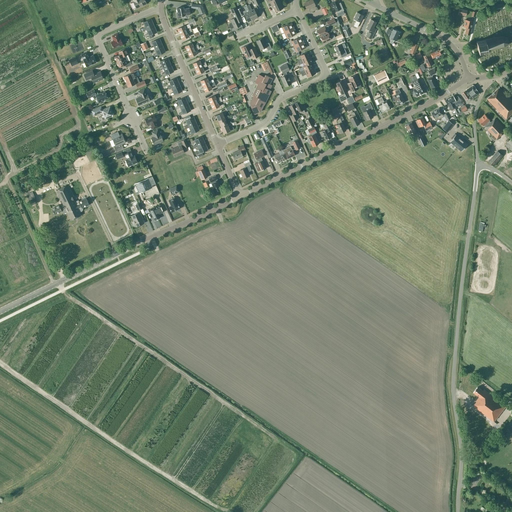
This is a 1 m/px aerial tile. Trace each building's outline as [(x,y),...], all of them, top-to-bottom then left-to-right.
[(135,0),(133,1),(136,8),(146,4),(144,0),(135,0)] [(266,0),(269,7),(272,5),(275,12),(283,8),(279,0),(271,0),(270,1),(269,0),(266,0)] [(316,7),(315,7),(315,5),(312,0),(310,0),(304,3),(306,9),(309,8),(309,10),(310,13),(318,9),(316,7)] [(337,1),(332,3),(336,11),(337,13),(344,10),(343,8),(340,2),(338,3),(337,1)] [(253,20),(258,17),(254,9),(251,10),(249,5),(246,6),(253,20)] [(243,11),(247,22),(253,20),(246,6),(244,7),(246,10),(243,11)] [(177,13),(176,13),(177,18),(181,18),(181,16),(185,15),(187,14),(187,15),(191,14),(189,9),(189,8),(183,9),(183,7),(176,8),(177,13)] [(230,20),(232,22),(229,24),(229,25),(230,28),(231,28),(234,27),(234,28),(240,25),(239,22),(242,20),(236,7),(230,10),(234,18),(230,20)] [(357,27),(360,22),(359,21),(363,15),(357,12),(353,19),(356,20),(354,26),(357,27)] [(142,28),(143,30),(146,29),(154,26),(151,19),(143,22),(145,27),(142,28)] [(375,21),(374,20),(373,21),(371,19),(366,28),(369,30),(366,36),(371,39),(376,29),(373,27),(376,22),(375,21)] [(470,34),(471,28),(473,21),(465,19),(464,26),(466,26),(465,33),(470,34)] [(281,31),(283,30),(284,33),(294,28),(291,23),(282,27),(279,28),(281,31)] [(146,29),(148,33),(145,35),(145,37),(149,35),(149,36),(157,32),(154,26),(146,29)] [(191,29),(190,27),(187,29),(186,30),(184,26),(178,28),(180,34),(191,29)] [(329,28),(328,26),(325,27),(324,27),(316,31),(319,37),(327,33),(326,30),(329,28)] [(294,28),(284,33),(287,38),(296,34),(294,28)] [(392,44),(394,39),(397,41),(400,32),(392,28),(391,30),(388,28),(386,33),(389,34),(388,37),(390,38),(389,39),(391,40),(389,43),(392,44)] [(188,33),(192,31),(191,29),(180,34),(182,39),(189,37),(187,32),(188,32),(188,33)] [(123,44),(120,38),(119,38),(117,33),(112,36),(114,41),(111,42),(112,45),(113,46),(114,48),(123,44)] [(333,35),(330,36),(328,33),(320,37),(323,43),(335,37),(333,35)] [(506,37),(507,36),(504,35),(504,37),(502,36),(485,39),(485,40),(476,41),(478,51),(486,49),(486,50),(504,46),(508,43),(507,38),(506,37)] [(303,42),(301,37),(291,41),(294,47),(303,42)] [(269,43),(266,44),(263,38),(256,41),(260,50),(266,47),(268,51),(272,49),(269,43)] [(162,45),(159,39),(152,42),(154,46),(150,48),(151,50),(154,49),(162,45)] [(80,42),(75,43),(76,47),(71,48),(72,53),(82,51),(80,42)] [(306,48),(303,42),(294,47),(296,52),(306,48)] [(198,47),(197,45),(194,46),(194,47),(193,47),(191,43),(185,46),(188,51),(198,47)] [(258,56),(256,50),(252,52),(249,44),(241,48),(246,57),(251,55),(253,59),(258,56)] [(165,52),(162,45),(154,49),(156,53),(153,54),(154,57),(157,55),(165,52)] [(344,49),(342,50),(340,45),(334,47),(338,55),(340,54),(341,57),(347,55),(344,49)] [(196,50),(199,49),(198,47),(188,51),(190,57),(196,54),(194,50),(196,49),(196,50)] [(125,58),(124,56),(128,54),(126,49),(119,51),(121,54),(115,57),(117,62),(125,58)] [(439,50),(430,54),(431,55),(428,56),(428,54),(422,56),(427,67),(433,64),(430,59),(441,54),(439,50)] [(81,54),(86,67),(96,63),(93,55),(89,57),(87,52),(81,54)] [(310,57),(308,52),(300,55),(301,58),(297,60),(298,62),(310,57)] [(303,63),(304,66),(311,63),(312,62),(310,57),(298,62),(299,65),(303,63)] [(352,57),(343,61),(345,67),(355,63),(352,57)] [(130,60),(126,61),(125,58),(117,62),(119,67),(125,64),(126,67),(132,65),(130,60)] [(171,65),(168,58),(160,62),(162,66),(159,67),(160,69),(163,68),(171,65)] [(206,64),(205,62),(202,64),(201,65),(199,61),(193,63),(195,69),(206,64)] [(267,61),(261,64),(264,70),(268,69),(270,74),(272,73),(267,62),(267,61)] [(313,68),(311,63),(304,66),(303,67),(304,70),(300,71),(301,74),(313,68)] [(207,66),(206,64),(195,69),(198,74),(204,72),(202,67),(203,67),(204,68),(207,66)] [(287,75),(286,72),(289,70),(286,64),(280,67),(283,73),(284,76),(281,77),(285,86),(291,83),(287,75)] [(137,77),(136,73),(135,71),(139,69),(137,65),(129,69),(131,73),(123,77),(126,82),(137,77)] [(174,71),(171,65),(163,68),(165,73),(161,74),(162,76),(166,75),(174,71)] [(432,89),(437,86),(432,75),(437,72),(434,67),(428,71),(431,77),(427,79),(432,89)] [(307,77),(315,73),(313,68),(301,74),(302,76),(306,74),(307,77)] [(100,71),(93,74),(92,70),(84,74),(86,80),(91,78),(93,83),(103,79),(100,71)] [(374,75),(378,85),(389,80),(385,70),(374,75)] [(249,103),(254,114),(262,111),(262,109),(264,105),(271,91),(270,90),(271,87),(270,84),(272,78),(265,75),(264,77),(258,74),(254,83),(257,84),(252,95),(254,95),(251,101),(250,101),(249,103)] [(356,89),(361,87),(356,75),(349,78),(351,82),(348,83),(349,86),(352,91),(356,89)] [(412,92),(412,93),(413,95),(414,96),(416,95),(416,96),(424,92),(421,86),(420,84),(418,79),(417,79),(416,75),(410,78),(412,81),(412,82),(414,87),(415,89),(413,90),(414,91),(412,92)] [(140,83),(139,80),(137,77),(126,82),(128,87),(136,83),(136,84),(138,88),(146,85),(144,81),(140,83)] [(179,84),(176,78),(169,81),(171,86),(167,87),(168,89),(171,88),(179,84)] [(214,81),(213,79),(209,81),(210,82),(208,82),(207,78),(200,81),(203,86),(214,81)] [(396,83),(399,88),(404,86),(402,80),(400,78),(395,80),(396,83)] [(339,91),(341,94),(338,96),(341,102),(341,104),(348,101),(347,99),(344,93),(348,91),(343,80),(336,83),(337,87),(339,91)] [(215,85),(214,81),(203,86),(205,92),(211,89),(210,87),(215,85)] [(230,89),(234,88),(235,90),(238,89),(235,82),(228,85),(230,89)] [(174,94),(182,91),(179,84),(171,88),(173,92),(170,93),(171,96),(174,94)] [(473,85),(465,91),(461,93),(467,101),(474,97),(474,96),(479,93),(473,85)] [(487,99),(507,119),(511,113),(511,100),(499,88),(499,87),(487,99)] [(140,97),(136,99),(139,105),(150,101),(147,94),(146,94),(144,89),(138,91),(140,97)] [(398,90),(395,91),(397,94),(394,96),(394,97),(393,98),(392,99),(393,101),(395,101),(396,101),(398,105),(404,102),(401,95),(400,96),(399,93),(400,93),(398,90)] [(99,103),(104,101),(103,100),(108,98),(105,92),(99,94),(96,95),(97,99),(96,100),(97,102),(98,102),(99,103)] [(221,99),(220,97),(217,98),(217,99),(216,100),(214,95),(208,98),(210,104),(221,99)] [(455,99),(453,96),(449,98),(454,107),(459,104),(461,107),(463,106),(460,100),(458,97),(455,99)] [(188,104),(185,97),(177,101),(179,105),(176,107),(177,109),(180,107),(188,104)] [(387,100),(384,102),(381,97),(377,99),(379,104),(377,105),(381,113),(391,108),(387,100)] [(450,117),(457,113),(455,110),(454,107),(449,98),(445,100),(450,109),(447,111),(448,112),(450,117)] [(219,102),(222,101),(221,99),(210,104),(213,109),(219,107),(217,102),(218,102),(219,102)] [(305,113),(300,101),(294,103),(298,112),(301,111),(303,114),(305,113)] [(294,103),(289,106),(293,114),(290,116),(293,121),(298,119),(295,113),(298,112),(294,103)] [(367,119),(367,120),(373,117),(370,110),(373,109),(370,103),(367,104),(368,105),(364,106),(360,107),(364,115),(363,116),(365,119),(366,120),(367,119)] [(191,111),(188,104),(180,107),(182,112),(179,113),(179,115),(183,114),(191,111)] [(103,109),(101,106),(91,110),(93,115),(99,113),(103,120),(105,119),(111,116),(112,116),(113,113),(112,113),(110,106),(103,109)] [(337,107),(331,110),(333,113),(335,117),(338,116),(339,118),(337,120),(337,121),(336,121),(338,124),(336,125),(338,129),(336,129),(338,133),(340,133),(346,130),(342,122),(341,120),(343,119),(341,115),(338,110),(337,107)] [(442,114),(439,108),(431,112),(434,118),(435,120),(443,116),(442,114)] [(352,117),(349,118),(353,126),(359,123),(354,112),(351,113),(352,117)] [(216,115),(218,121),(225,119),(229,118),(228,115),(224,117),(222,113),(216,115)] [(483,126),(484,125),(486,127),(485,127),(493,135),(490,138),(493,141),(496,139),(497,139),(503,133),(506,130),(495,118),(489,124),(487,122),(490,120),(485,114),(478,120),(483,126)] [(145,119),(148,126),(151,124),(153,129),(158,127),(156,122),(157,122),(154,115),(145,119)] [(185,128),(189,127),(196,123),(193,117),(191,118),(189,115),(185,117),(186,120),(188,125),(184,126),(185,128)] [(417,120),(415,121),(418,127),(423,125),(426,131),(430,130),(429,128),(432,127),(429,122),(425,124),(422,117),(417,119),(417,120)] [(225,119),(218,121),(221,127),(227,124),(228,125),(231,123),(231,121),(227,123),(225,119)] [(449,120),(442,128),(447,132),(453,124),(449,120)] [(319,132),(322,137),(323,136),(325,140),(331,137),(328,131),(331,130),(328,122),(323,125),(325,129),(319,132)] [(415,130),(411,122),(405,125),(409,133),(412,132),(414,136),(417,134),(415,130)] [(189,127),(190,131),(187,133),(188,135),(191,133),(199,130),(196,123),(189,127)] [(229,129),(228,125),(227,124),(221,127),(223,133),(230,130),(230,131),(234,129),(233,127),(229,129)] [(311,133),(312,135),(308,137),(309,138),(307,138),(307,140),(309,143),(310,144),(311,143),(313,147),(319,144),(315,135),(317,134),(314,127),(308,130),(310,134),(311,133)] [(461,138),(466,138),(466,129),(458,129),(458,136),(461,136),(461,138)] [(163,141),(160,134),(159,134),(157,130),(152,132),(154,137),(151,138),(154,145),(163,141)] [(121,133),(122,134),(119,136),(113,139),(115,145),(113,146),(116,152),(123,149),(121,144),(125,142),(124,139),(121,132),(121,133)] [(467,144),(455,135),(449,142),(461,152),(467,144)] [(205,143),(202,136),(194,140),(196,144),(193,146),(194,148),(197,146),(205,143)] [(264,137),(260,138),(263,144),(269,158),(273,156),(267,142),(264,137)] [(175,157),(184,153),(183,150),(184,148),(188,146),(185,139),(177,143),(179,146),(171,149),(175,157)] [(297,140),(292,142),(296,150),(300,147),(297,140)] [(208,150),(205,143),(197,146),(199,151),(196,152),(196,154),(200,153),(208,150)] [(72,153),(75,159),(85,153),(90,162),(95,160),(87,145),(72,153)] [(242,157),(242,156),(240,151),(245,149),(243,146),(238,148),(239,151),(232,153),(235,160),(242,156),(242,157)] [(292,150),(290,147),(283,150),(287,159),(295,155),(292,150)] [(131,151),(129,148),(122,152),(121,151),(115,154),(117,160),(124,157),(123,155),(125,154),(127,159),(125,159),(128,166),(137,162),(134,155),(133,156),(132,155),(131,151)] [(281,148),(278,150),(279,153),(274,155),(277,163),(286,159),(283,151),(281,148)] [(258,172),(261,170),(266,168),(261,157),(264,156),(262,150),(253,154),(256,159),(258,163),(254,164),(258,172)] [(497,150),(488,161),(493,166),(502,155),(497,150)] [(249,175),(247,172),(251,170),(249,165),(250,164),(249,162),(243,164),(245,168),(239,170),(239,171),(240,171),(243,178),(244,179),(245,179),(247,178),(247,177),(249,175)] [(197,168),(198,171),(195,173),(197,177),(199,176),(201,180),(207,177),(202,166),(197,168)] [(210,182),(212,182),(212,183),(209,184),(211,189),(213,189),(215,193),(221,190),(217,181),(216,180),(217,179),(215,176),(209,179),(210,182)] [(148,178),(135,184),(140,193),(153,187),(148,178)] [(81,215),(79,212),(82,211),(83,209),(82,208),(89,204),(86,198),(79,202),(79,204),(76,205),(74,203),(75,202),(66,185),(60,188),(61,191),(62,190),(76,218),(81,215)] [(169,189),(172,195),(179,192),(176,186),(169,189)] [(64,213),(67,212),(71,220),(76,218),(62,190),(61,191),(60,188),(56,190),(63,205),(60,206),(59,205),(51,209),(54,215),(62,211),(62,213),(64,213)] [(171,212),(180,208),(177,203),(174,197),(169,200),(171,206),(169,207),(171,212)] [(149,209),(154,220),(160,218),(158,214),(163,212),(160,205),(155,207),(149,209)] [(141,217),(142,217),(140,212),(131,216),(136,227),(144,223),(141,217)] [(485,388),(483,390),(478,386),(474,391),(480,396),(477,400),(477,401),(474,405),(495,420),(507,405),(485,388)]
